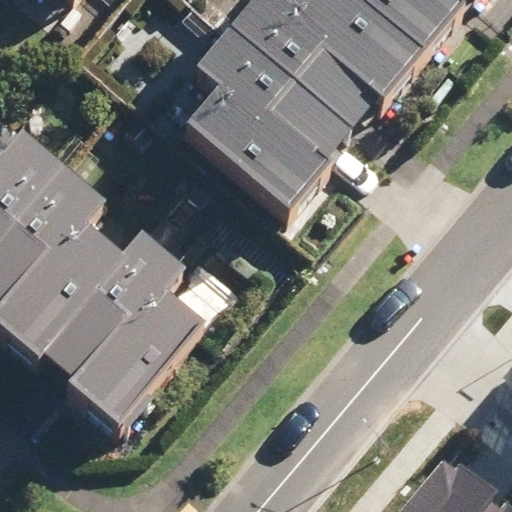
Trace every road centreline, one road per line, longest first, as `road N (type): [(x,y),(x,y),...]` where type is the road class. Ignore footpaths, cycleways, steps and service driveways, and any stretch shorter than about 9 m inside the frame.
road 1 (residential): [(260,511),(431,309)]
road 2 (residential): [(431,309),(511,212)]
